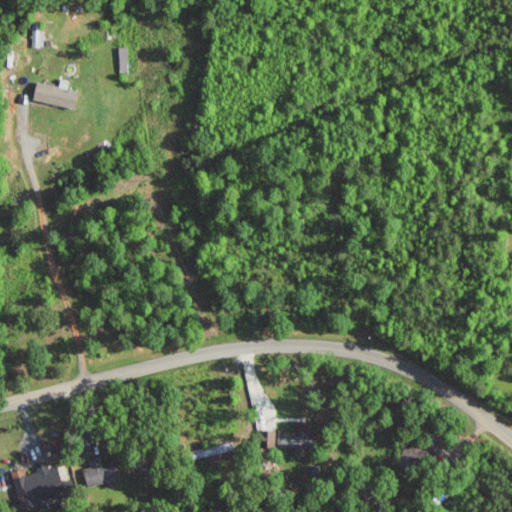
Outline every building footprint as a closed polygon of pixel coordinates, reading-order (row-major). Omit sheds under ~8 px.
[(33,45),(43,45),(44,21),(33,21),(33,45)] [(121,71),(130,71),(129,45),(120,46),(121,71)] [(81,90),(39,81),(35,98),(77,108),(81,90)] [(299,429),(278,429),(279,447),(295,447),(295,456),(318,456),(317,421),(299,421),(299,429)] [(198,456),(216,453),(216,452),(235,448),(234,443),(197,449),(198,456)] [(84,468),(89,487),(122,478),(117,459),(104,462),(102,456),(90,459),(92,466),(84,468)] [(11,471),(23,511),(29,511),(37,510),(35,503),(68,493),(60,465),(51,467),(50,462),(37,466),(38,470),(28,473),(26,467),(11,471)]
